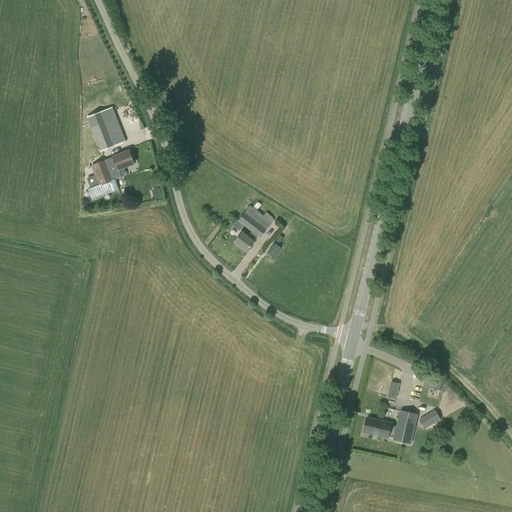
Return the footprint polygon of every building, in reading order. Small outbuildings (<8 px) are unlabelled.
[(113,145),(103,118),(88,124),(98,151),(113,145)] [(112,157),(113,157),(91,166),(99,185),(90,189),(88,190),(92,200),(95,198),(112,192),(118,189),(115,180),(123,177),(120,169),(134,164),(128,150),(112,157)] [(155,201),(161,199),(159,191),(152,193),(155,201)] [(233,226),(239,231),(243,226),(251,232),(247,236),(242,232),(234,242),(247,252),(255,242),(254,241),(257,237),(260,239),(272,223),(272,222),(274,219),(273,217),(269,214),(270,214),(266,211),(263,216),(250,205),(233,226)] [(278,245),(282,238),(278,236),(274,242),(278,245)] [(280,248),(274,243),(267,253),(273,257),(280,248)] [(445,391),(447,385),(441,384),(441,382),(425,378),(423,386),(445,391)] [(400,383),(391,381),(387,397),(396,399),(400,383)] [(363,432),(389,438),(389,436),(394,437),(394,439),(411,443),(418,413),(401,409),(397,425),(392,424),(392,422),(367,416),(363,432)] [(435,411),(419,420),(424,429),(440,420),(435,411)]
